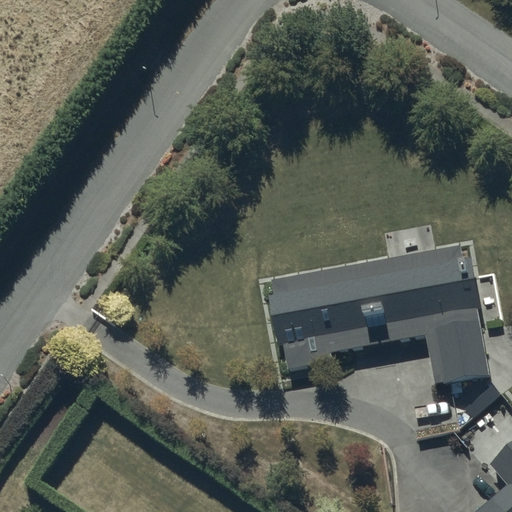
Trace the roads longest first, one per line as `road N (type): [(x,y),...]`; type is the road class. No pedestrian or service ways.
road 1 (residential): [(0,375),(266,0)]
road 2 (residential): [(407,0),(511,71)]
